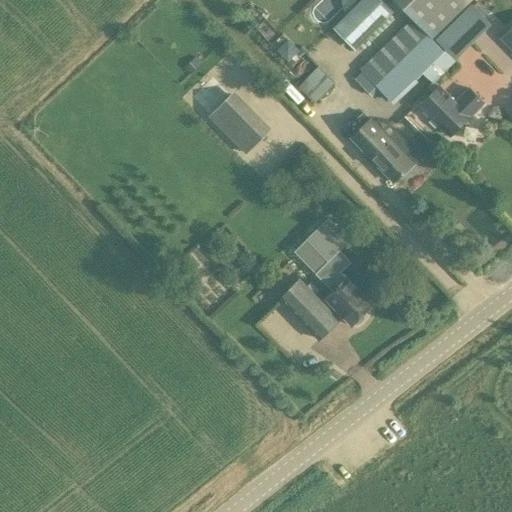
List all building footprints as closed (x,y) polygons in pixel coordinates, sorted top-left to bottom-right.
[(394,13),(380,0),(367,0),(336,32),(355,51),(394,13)] [(360,71),(394,107),(426,76),(433,85),(472,44),(491,24),(469,3),(472,0),(394,0),(401,6),(413,18),(410,21),(360,71)] [(511,26),(500,39),(511,50),(511,26)] [(318,68),(301,84),(300,85),(317,101),(334,84),(318,68)] [(450,137),(470,117),(484,103),(470,89),(456,103),(440,87),(420,107),(450,137)] [(267,131),(230,94),(208,115),(245,153),(267,131)] [(421,158),(398,134),(391,141),(381,131),(380,131),(382,129),(372,117),(370,119),(364,112),(362,113),(344,131),(352,139),(361,149),(394,183),(413,165),(421,158)] [(328,261),(315,273),(326,284),(325,285),(332,293),(325,300),(350,326),(355,322),(357,322),(361,318),(361,316),(373,305),(347,279),(340,272),(351,262),(340,251),(350,241),(328,219),(307,240),(328,261)] [(511,267),(511,246),(491,271),(498,277),(509,265),(511,267)] [(300,279),(279,298),(319,339),(339,319),(300,279)]
